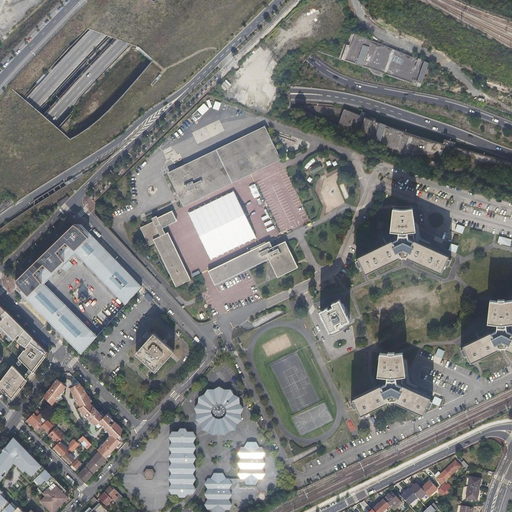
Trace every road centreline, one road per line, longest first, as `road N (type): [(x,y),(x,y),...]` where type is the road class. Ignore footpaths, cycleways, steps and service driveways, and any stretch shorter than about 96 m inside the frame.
road 1 (motorway): [(119,0),(253,81),(511,172)]
road 2 (motorway): [(0,234),(205,111),(329,96)]
road 3 (motorway): [(0,174),(73,164),(183,104),(220,94),(329,96)]
road 4 (motorway): [(511,107),(205,0)]
road 5 (motorway): [(0,160),(41,157),(103,127),(219,0)]
road 6 (motorway): [(511,127),(323,71),(287,28),(281,0)]
road 7 (motorway): [(511,104),(257,0)]
road 8 (motorway): [(0,217),(202,75)]
road 9 (motorway): [(0,179),(166,0)]
road 10 (residential): [(203,341),(72,200)]
road 11 (motorway): [(329,96),(511,154)]
road 12 (motorway): [(129,0),(0,139)]
road 13 (secondary): [(72,200),(202,75)]
road 14 (residential): [(327,511),(486,432)]
